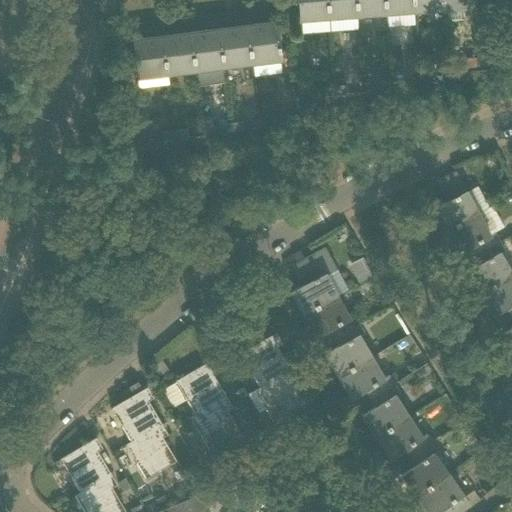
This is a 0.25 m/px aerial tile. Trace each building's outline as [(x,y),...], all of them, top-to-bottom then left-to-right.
[(298,0),(300,21),(330,18),(328,0),(298,0)] [(328,0),(330,18),(358,16),(356,0),(328,0)] [(356,0),(358,16),(386,14),(385,0),(356,0)] [(415,12),(413,0),(385,0),(386,14),(415,12)] [(413,0),(415,12),(443,10),(442,0),(413,0)] [(473,8),(472,0),(442,0),(443,10),(473,8)] [(487,17),(487,3),(486,3),(478,3),(478,17),(487,17)] [(276,22),(275,22),(275,23),(248,27),(248,26),(247,26),(252,64),(281,60),(276,22)] [(220,30),(220,29),(219,29),(224,68),(252,64),(247,26),(247,27),(220,30)] [(219,29),(218,29),(219,30),(191,34),(191,33),(195,71),(224,68),(219,29)] [(191,33),(190,33),(190,34),(163,37),(163,36),(162,36),(167,75),(195,71),(191,33)] [(135,41),(135,40),(133,40),(138,78),(167,75),(162,36),(162,37),(135,41)] [(294,65),(292,50),(284,51),(286,67),(294,65)] [(437,72),(440,58),(424,55),(421,69),(437,72)] [(476,67),(476,58),(461,58),(461,68),(476,67)] [(314,94),(312,80),(296,82),(298,96),(314,94)] [(391,82),(392,91),(405,90),(404,81),(391,82)] [(405,90),(418,89),(418,81),(404,82),(405,90)] [(392,91),(391,82),(379,83),(380,92),(392,91)] [(334,86),(335,95),(348,94),(347,85),(334,86)] [(335,95),(334,86),(322,87),(323,96),(335,95)] [(301,124),(299,115),(287,116),(288,125),(301,124)] [(214,135),(213,116),(201,117),(203,136),(214,135)] [(244,122),(231,124),(232,132),(245,131),(244,122)] [(219,125),(220,134),(232,132),(231,124),(219,125)] [(187,129),(175,131),(176,139),(188,138),(187,129)] [(162,132),(163,141),(176,139),(175,131),(162,132)] [(478,214),(456,171),(436,182),(447,202),(433,209),(432,207),(431,208),(444,232),(478,214)] [(511,195),(511,185),(510,181),(505,179),(499,182),(498,187),(501,195),(507,197),(511,195)] [(444,232),(457,256),(458,256),(457,254),(470,247),(475,256),(499,242),(494,233),(490,235),(478,214),(444,232)] [(466,270),(465,271),(479,294),(511,274),(511,273),(500,254),(504,251),(504,250),(511,245),(511,241),(509,237),(499,243),(499,242),(475,256),(480,264),(467,272),(466,270)] [(296,261),(302,257),(299,251),(292,254),(296,261)] [(338,296),(315,254),(296,264),(306,284),(292,291),(292,290),(290,290),(303,314),(338,296)] [(372,276),(363,258),(354,263),(352,267),(359,282),(372,276)] [(511,274),(479,294),(493,318),(494,317),(493,316),(506,308),(511,316),(511,315),(511,274)] [(303,314),(316,338),(317,338),(316,336),(329,329),(334,338),(358,324),(353,315),(349,318),(338,296),(303,314)] [(503,331),(502,332),(511,346),(511,315),(511,316),(511,317),(511,327),(504,333),(503,331)] [(222,334),(231,330),(226,320),(218,325),(222,334)] [(325,352),(324,353),(338,377),(372,357),(359,336),(363,333),(358,324),(334,338),(339,346),(326,354),(325,352)] [(246,352),(265,384),(286,372),(286,373),(291,370),(271,337),(277,334),(276,333),(240,354),(241,355),(246,352)] [(338,377),(352,400),(353,399),(352,398),(365,391),(370,399),(394,384),(388,375),(384,378),(372,357),(338,377)] [(169,370),(162,360),(152,367),(159,377),(169,370)] [(212,361),(212,360),(176,380),(177,381),(195,414),(221,399),(221,400),(227,397),(207,364),(212,361)] [(305,406),(286,373),(286,372),(265,384),(255,390),(275,424),(305,406)] [(148,401),(141,391),(143,390),(138,382),(129,387),(134,395),(111,408),(130,442),(161,424),(148,401)] [(362,414),(361,415),(376,437),(408,416),(395,396),(399,393),(394,384),(370,399),(375,407),(363,415),(362,414)] [(210,452),(241,433),(221,400),(221,399),(195,414),(190,417),(210,452)] [(241,399),(236,402),(235,403),(239,411),(245,407),(241,399)] [(298,425),(309,419),(304,411),(293,417),(298,425)] [(376,437),(391,460),(392,460),(391,458),(403,450),(409,458),(432,443),(426,434),(422,437),(408,416),(376,437)] [(167,434),(162,425),(161,424),(130,442),(126,445),(146,479),(176,461),(163,437),(167,434)] [(266,443),(276,438),(270,428),(261,433),(266,443)] [(66,456),(85,489),(105,477),(106,478),(112,475),(92,441),(97,439),(96,438),(61,458),(61,459),(66,456)] [(402,473),(401,474),(416,496),(448,474),(433,454),(437,451),(432,443),(409,458),(415,466),(403,475),(402,473)] [(111,462),(104,451),(100,454),(106,465),(111,462)] [(447,511),(454,511),(468,502),(448,474),(416,496),(427,511),(438,511),(444,508),(447,511)] [(84,511),(124,511),(126,511),(106,478),(105,477),(85,489),(75,495),(84,511)] [(131,489),(125,480),(122,482),(118,484),(124,494),(131,489)] [(230,487),(213,493),(217,501),(223,503),(235,498),(230,487)] [(159,509),(170,503),(166,495),(155,500),(159,509)] [(205,511),(209,506),(195,496),(156,511),(205,511)] [(144,507),(146,511),(153,511),(158,510),(154,503),(144,507)]
